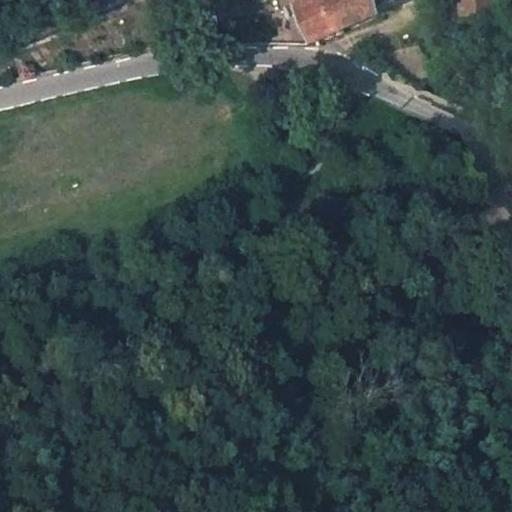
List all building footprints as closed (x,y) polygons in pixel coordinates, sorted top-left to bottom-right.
[(299,0),(298,1),(315,41),(379,11),(376,0),(299,0)] [(507,0),(456,0),(460,19),(497,14),(510,12),(507,0)] [(460,19),(464,43),(499,35),(497,14),(460,19)] [(441,77),(415,40),(383,58),(395,77),(419,86),(441,77)] [(295,164),(283,106),(238,116),(249,174),(295,164)] [(437,343),(452,356),(484,319),(468,306),(437,343)]
